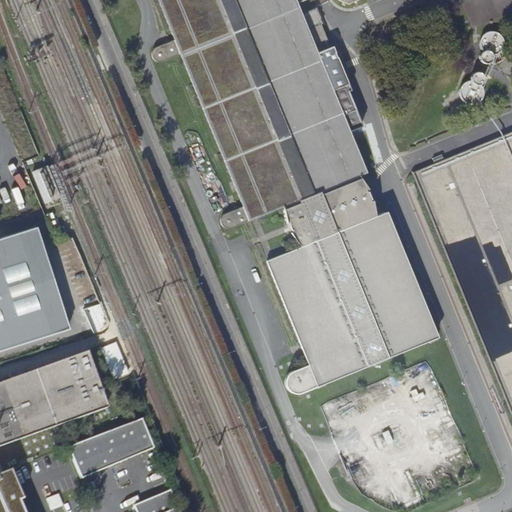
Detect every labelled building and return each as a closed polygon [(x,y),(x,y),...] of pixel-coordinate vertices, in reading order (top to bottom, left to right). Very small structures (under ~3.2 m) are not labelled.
[(296,392),(299,393),(302,393),(438,337),(386,210),(377,214),(376,212),(373,199),(371,200),(367,189),(369,187),(360,174),(366,171),(351,135),(333,90),(349,83),(333,45),(331,46),(322,23),(323,23),(317,8),(302,15),(297,3),(295,0),(157,0),(174,40),(159,46),(155,48),(154,49),(153,51),(153,53),(152,55),(153,57),(155,60),(156,61),(159,61),(161,61),(163,61),(180,54),(243,207),(226,213),(224,214),(223,216),(221,219),(221,221),(222,223),(223,225),(225,227),(228,228),(231,228),(248,221),(257,217),(283,206),(282,210),(283,215),(283,216),(284,219),(285,223),(287,223),(290,231),(289,232),(290,235),(293,239),(297,243),(299,248),(274,258),(265,261),(310,364),(294,371),(292,372),(289,376),(289,378),(288,381),(289,386),(291,389),(293,391),(296,392)] [(501,52),(503,50),(504,48),(505,46),(506,43),(505,41),(504,36),(502,34),(500,32),(498,31),(495,31),(493,31),(490,31),(488,32),(486,34),(484,35),(483,38),(482,40),(482,42),(482,45),(483,47),(484,49),(485,51),(484,52),(482,54),(481,56),(482,59),(483,62),(485,63),(488,64),(491,63),(493,61),(494,59),(495,55),(497,54),(499,53),(501,52)] [(460,90),(459,92),(459,95),(459,97),(460,100),(461,102),(463,103),(465,105),(467,106),(470,106),(472,106),(475,106),(477,105),(479,103),(481,101),(482,99),(482,97),(483,94),(482,92),(481,89),(480,87),(482,85),(484,83),(484,80),(483,78),(482,76),(479,74),(476,74),(474,75),(472,77),(471,80),(472,82),(471,82),(467,83),(464,84),(462,86),(461,88),(460,90)] [(511,410),(511,131),(414,172),(511,410)] [(4,161),(15,189),(30,184),(18,156),(4,161)] [(33,175),(46,204),(60,199),(47,169),(33,175)] [(0,237),(0,349),(67,328),(36,226),(0,237)] [(101,339),(112,334),(102,311),(91,316),(101,339)] [(0,383),(0,447),(103,409),(85,353),(0,383)] [(140,416),(67,446),(80,478),(153,447),(140,416)] [(26,511),(9,469),(0,473),(0,511),(26,511)] [(179,511),(170,488),(134,504),(136,511),(179,511)]
